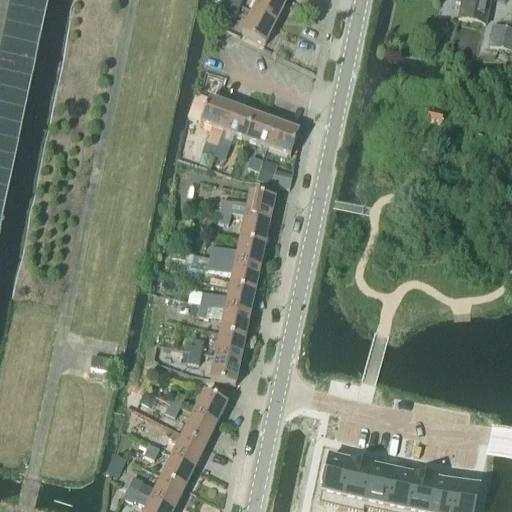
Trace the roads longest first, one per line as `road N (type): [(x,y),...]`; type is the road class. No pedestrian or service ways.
road 1 (track): [(28,511),(135,0)]
road 2 (tertiary): [(282,395),(339,115)]
road 3 (residential): [(511,442),(282,395)]
